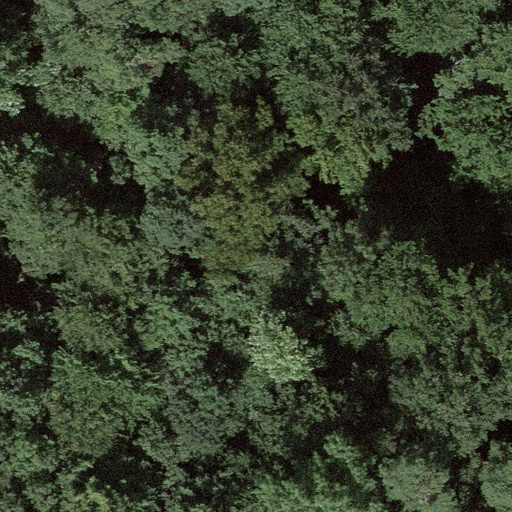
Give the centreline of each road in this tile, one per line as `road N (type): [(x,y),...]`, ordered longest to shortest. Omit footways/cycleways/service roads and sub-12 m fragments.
road 1 (track): [(0,329),(452,114)]
road 2 (track): [(422,0),(511,340)]
